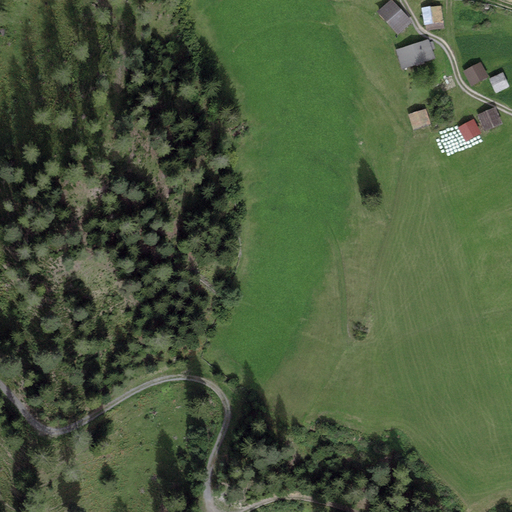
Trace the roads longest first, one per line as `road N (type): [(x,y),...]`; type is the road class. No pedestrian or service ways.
road 1 (track): [(0,386),(41,430),(53,432),(158,380),(209,384),(225,411),(206,481),(212,511)]
road 2 (track): [(511,308),(350,342),(327,228)]
road 3 (track): [(402,0),(420,30),(449,50),(465,90),(511,112)]
